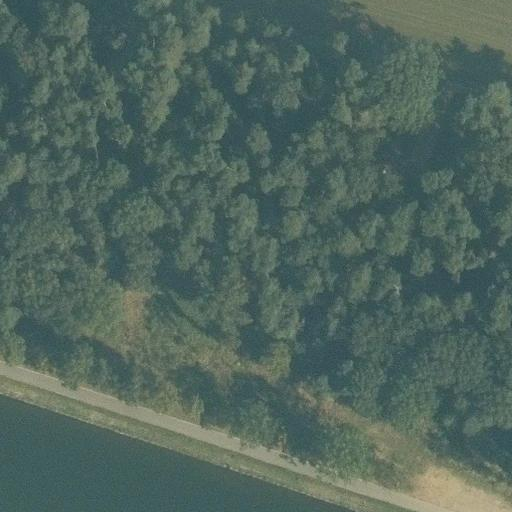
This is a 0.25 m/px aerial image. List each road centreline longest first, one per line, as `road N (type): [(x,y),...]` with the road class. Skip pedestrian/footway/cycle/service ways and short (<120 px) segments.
road 1 (track): [(457,508),(415,473),(363,446),(0,340)]
road 2 (track): [(511,103),(139,0)]
